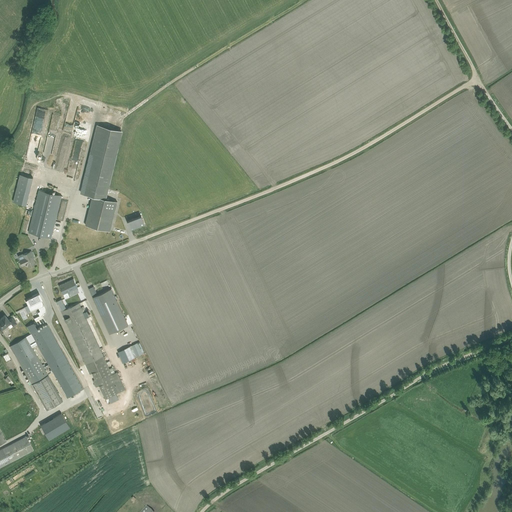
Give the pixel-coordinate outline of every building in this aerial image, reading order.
[(46,147),(53,148),(59,115),(51,114),(46,147)] [(123,130),(97,124),(80,192),(92,195),(85,225),(110,230),(117,201),(107,198),(123,130)] [(33,177),(20,174),(14,201),(27,204),(33,177)] [(52,237),(62,194),(39,189),(28,231),(52,237)] [(128,220),(131,228),(145,223),(141,215),(128,220)] [(29,266),(36,263),(33,257),(35,257),(32,250),(24,254),(23,252),(18,255),(23,265),(26,264),(28,264),(29,266)] [(60,285),(65,296),(67,297),(69,296),(69,293),(68,291),(78,287),(74,279),(60,285)] [(110,333),(128,324),(112,288),(93,296),(110,333)] [(33,297),(25,300),(30,310),(38,306),(38,308),(44,305),(37,292),(32,294),(33,297)] [(86,310),(82,301),(61,311),(90,373),(92,372),(95,378),(93,379),(96,386),(100,384),(106,397),(125,388),(118,371),(115,372),(113,366),(110,368),(84,312),(86,310)] [(5,314),(0,318),(0,328),(1,329),(10,322),(13,326),(17,323),(12,316),(8,319),(5,314)] [(31,333),(38,329),(33,321),(26,325),(31,333)] [(38,329),(31,333),(37,343),(48,363),(49,365),(67,397),(84,388),(47,324),(38,329)] [(37,343),(31,333),(9,346),(46,410),(62,400),(44,368),(49,365),(48,363),(43,366),(32,346),(37,343)] [(134,356),(144,352),(139,340),(129,345),(134,356)] [(46,438),(67,427),(59,412),(38,424),(46,438)] [(26,435),(0,448),(0,466),(34,449),(26,435)]
